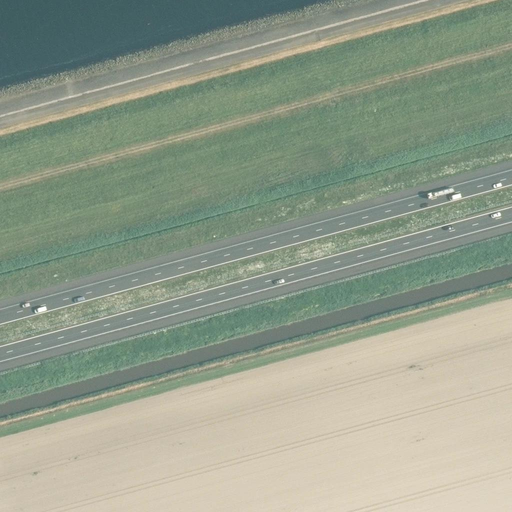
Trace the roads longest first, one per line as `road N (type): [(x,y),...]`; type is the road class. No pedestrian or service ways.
road 1 (track): [(0,182),(511,41)]
road 2 (motorway): [(0,352),(511,212)]
road 3 (motorway): [(511,175),(0,315)]
